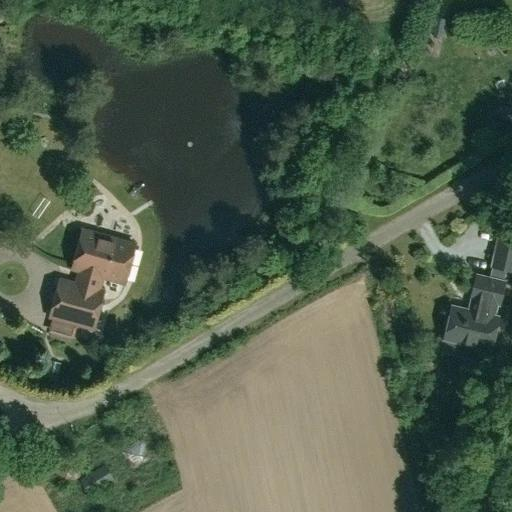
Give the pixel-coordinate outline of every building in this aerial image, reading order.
[(448,19),(432,16),(428,32),(445,35),(448,19)] [(83,230),(72,269),(78,270),(75,284),(60,280),(47,320),(51,321),(76,329),(93,334),(103,291),(98,290),(101,282),(124,288),(134,244),(83,230)] [(492,266),(511,270),(511,233),(500,231),(492,266)] [(494,316),(497,304),(499,304),(504,281),(476,275),(471,298),(469,310),(451,306),(444,339),(490,350),(498,317),(494,316)] [(76,329),(51,321),(47,335),(72,341),(76,329)] [(139,439),(131,447),(143,459),(151,451),(139,439)] [(105,464),(80,479),(89,495),(114,480),(105,464)]
